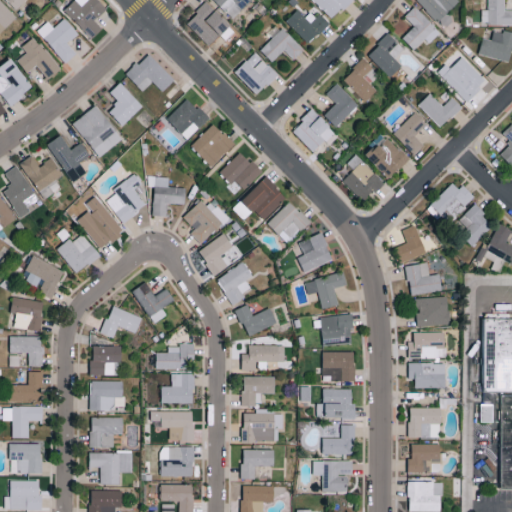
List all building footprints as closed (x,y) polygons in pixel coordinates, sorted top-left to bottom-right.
[(0,0),(0,32),(16,17),(0,0)] [(7,0),(18,9),(25,0),(7,0)] [(77,0),(73,0),(64,9),(91,38),(102,28),(94,19),(106,8),(98,0),(86,0),(82,5),(77,0)] [(251,0),(214,0),(232,18),(251,0)] [(313,0),(333,18),(349,0),(313,0)] [(445,27),(453,19),(446,12),(457,0),(417,0),(417,1),(445,27)] [(504,0),(487,0),(488,9),(482,9),(481,23),(511,24),(511,9),(504,10),(504,0)] [(230,24),(206,1),(186,23),(210,46),(230,24)] [(414,25),(402,37),(415,51),(438,29),(415,5),(404,15),(414,25)] [(327,24),(313,9),(305,17),(298,9),(286,20),(308,43),(327,24)] [(76,52),(67,43),(78,32),(64,17),(54,27),(47,21),(37,30),(66,61),(76,52)] [(260,49),(272,61),(284,50),(293,59),(304,49),(283,27),(260,49)] [(482,37),(478,54),(509,61),(511,48),(511,32),(493,29),(491,39),(482,37)] [(401,65),(390,52),(399,44),(389,33),(367,53),(389,77),(401,65)] [(21,45),(27,53),(17,59),(27,72),(37,64),(47,78),(59,69),(35,36),(21,45)] [(256,94),(277,75),(256,51),(235,70),(256,94)] [(126,73),(142,90),(152,80),(162,90),(174,79),(148,52),(126,73)] [(442,74),(464,100),(485,82),(462,56),(442,74)] [(0,92),(10,105),(33,86),(10,58),(0,66),(0,92)] [(372,67),(363,58),(342,78),(365,101),(378,89),(364,75),(372,67)] [(143,106),(120,81),(110,91),(119,101),(109,110),(122,125),(143,106)] [(324,113),(336,126),(358,105),(337,82),(326,92),(336,103),(324,113)] [(439,127),(461,106),(452,96),(442,106),(429,92),(417,104),(439,127)] [(188,139),(208,117),(187,97),(167,118),(188,139)] [(98,156),(122,140),(98,104),(74,120),(98,156)] [(292,131),(314,151),(325,139),(330,145),(340,135),(312,109),(292,131)] [(423,145),(414,135),(426,123),(415,112),(393,132),(414,154),(423,145)] [(190,144),(211,166),(234,144),(213,122),(190,144)] [(511,123),(502,132),(511,142),(499,153),(511,165),(511,164),(511,123)] [(363,153),(389,178),(408,158),(382,133),(363,153)] [(82,141),(70,149),(61,135),(48,143),(71,181),(86,172),(79,160),(89,154),(82,141)] [(219,171),(230,182),(226,185),(235,195),(260,171),(241,151),(219,171)] [(343,180),(363,201),(384,182),(356,153),(347,162),(353,169),(343,180)] [(53,193),(48,184),(63,175),(52,158),(39,166),(32,155),(21,162),(43,198),(53,193)] [(19,214),(40,199),(16,165),(5,173),(12,183),(2,191),(19,214)] [(104,198),(123,222),(146,204),(134,189),(142,183),(134,174),(104,198)] [(153,186),(153,215),(170,215),(170,203),(185,203),(186,186),(168,186),(168,176),(148,176),(148,186),(153,186)] [(265,220),(286,196),(264,176),(234,208),(246,218),(254,210),(265,220)] [(464,184),(459,189),(453,182),(431,202),(448,221),(475,197),(464,184)] [(95,195),(86,202),(91,208),(78,219),(100,249),(123,231),(95,195)] [(0,223),(3,227),(16,217),(0,196),(0,223)] [(183,216),(195,228),(191,232),(201,243),(230,217),(213,200),(207,205),(201,199),(183,216)] [(268,223),(289,243),(310,221),(289,201),(268,223)] [(473,246),(492,223),(482,215),(485,210),(475,202),(460,220),(468,227),(461,235),(473,246)] [(484,255),(494,260),(492,266),(498,269),(502,259),(511,263),(511,245),(506,242),(511,229),(511,228),(498,223),(484,255)] [(426,251),(415,224),(402,229),(407,242),(395,247),(401,262),(426,251)] [(215,275),(226,267),(218,256),(234,245),(225,232),(198,251),(215,275)] [(304,254),(297,257),(304,272),(333,259),(321,232),(299,241),(304,254)] [(72,241),(70,238),(57,247),(75,273),(99,256),(83,233),(72,241)] [(26,270),(30,272),(26,281),(39,287),(37,290),(51,297),(64,271),(33,255),(26,270)] [(251,286),(246,281),(253,275),(242,261),(216,280),(234,304),(244,296),(242,293),(251,286)] [(405,265),(411,295),(442,289),(439,273),(430,275),(427,261),(405,265)] [(334,287),(346,284),(343,271),(304,281),(307,294),(318,291),(322,308),(339,304),(334,287)] [(153,323),(167,315),(162,306),(174,300),(167,288),(154,295),(146,282),(134,289),(153,323)] [(16,313),(14,327),(40,330),(44,301),(12,296),(10,312),(16,313)] [(442,323),(441,312),(448,312),(447,296),(417,297),(418,324),(442,323)] [(236,308),(247,335),(277,323),(270,307),(252,314),(248,304),(236,308)] [(114,337),(118,326),(136,332),(142,316),(112,305),(101,332),(114,337)] [(352,343),(351,315),(321,315),(322,344),(352,343)] [(511,395),(482,396),(482,335),(483,322),(511,321),(511,395)] [(444,331),(413,332),(413,340),(407,340),(408,357),(445,356),(444,331)] [(28,352),(28,365),(42,365),(42,335),(9,336),(10,352),(28,352)] [(193,368),(192,343),(168,344),(168,351),(156,351),(156,369),(193,368)] [(241,369),(279,369),(279,345),(249,344),(248,353),(242,353),(241,369)] [(121,346),(92,345),(91,374),(120,375),(121,346)] [(354,351),(323,351),(323,381),(354,380),(354,351)] [(414,387),(445,387),(445,361),(408,362),(408,378),(414,378),(414,387)] [(42,371),(28,371),(28,384),(10,384),(10,400),(42,401),(42,371)] [(161,402),(193,402),(193,373),(172,373),(171,385),(161,385),(161,402)] [(275,376),(242,375),(242,404),(260,404),(261,393),(275,393),(275,376)] [(123,380),(90,380),(90,408),(123,409),(123,380)] [(352,389),(323,388),(323,402),(317,402),(317,416),(355,417),(355,402),(351,402),(352,389)] [(511,494),(499,494),(500,457),(500,398),(511,397),(511,494)] [(493,404),(480,404),(480,422),(493,422),(493,404)] [(43,406),(3,406),(3,420),(12,420),(12,437),(28,437),(29,420),(42,420),(43,406)] [(440,436),(439,406),(408,406),(409,436),(440,436)] [(278,441),(278,430),(282,430),(283,413),(273,413),(273,408),(255,408),(255,412),(242,412),(242,440),(278,441)] [(193,410),(152,410),(152,426),(169,426),(169,440),(193,440),(193,410)] [(123,417),(90,416),(90,447),(113,447),(113,434),(123,434),(123,417)] [(322,453),(354,453),(354,424),(341,424),(341,438),(322,438),(322,453)] [(41,443),(10,442),(9,472),(41,473),(41,443)] [(431,471),(431,462),(440,462),(440,443),(409,444),(410,471),(431,471)] [(193,475),(193,446),(160,446),(160,475),(193,475)] [(242,478),(255,478),(255,465),(274,465),(274,449),(242,449),(242,478)] [(100,465),(100,484),(119,483),(119,472),(132,471),(131,452),(89,452),(89,466),(100,465)] [(352,460),(313,460),(313,474),(323,474),(322,490),(347,491),(347,473),(352,473),(352,460)] [(40,509),(41,480),(10,479),(10,495),(5,495),(4,508),(40,509)] [(408,510),(441,511),(442,481),(409,480),(408,510)] [(192,511),(193,484),(160,483),(160,500),(179,501),(178,511),(192,511)] [(274,485),(242,485),(241,511),(262,511),(263,501),(274,501),(274,485)] [(89,511),(114,511),(115,507),(121,507),(122,490),(90,490),(89,511)] [(173,511),(174,503),(162,503),(162,511),(173,511)]
